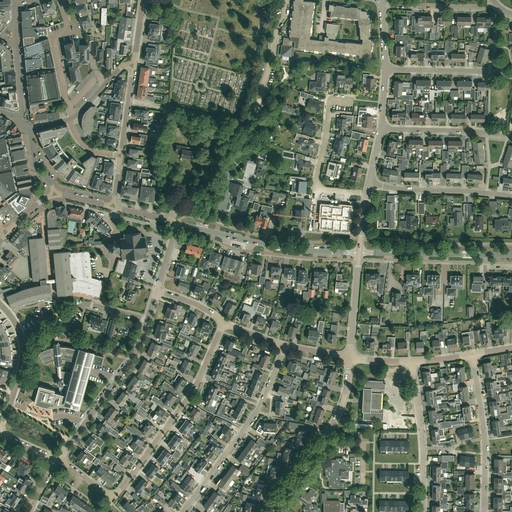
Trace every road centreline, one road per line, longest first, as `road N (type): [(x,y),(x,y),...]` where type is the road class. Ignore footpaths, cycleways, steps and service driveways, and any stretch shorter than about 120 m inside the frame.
road 1 (residential): [(113,498),(198,380),(223,322)]
road 2 (residential): [(182,511),(255,412),(284,345)]
road 3 (tertiary): [(359,252),(278,247),(177,223)]
road 4 (residential): [(271,511),(337,417),(349,357)]
road 5 (residential): [(366,194),(323,190),(316,181),(329,103),(353,100)]
road 6 (tertiary): [(511,255),(359,252)]
road 7 (residential): [(511,195),(368,184)]
road 8 (residential): [(511,136),(381,128)]
road 9 (residential): [(511,75),(384,69)]
road 10 (residential): [(60,0),(67,30),(53,43),(74,115)]
road 11 (residential): [(83,424),(131,360),(147,319)]
